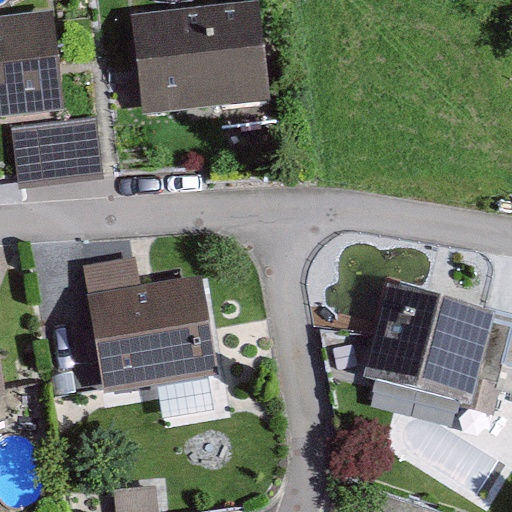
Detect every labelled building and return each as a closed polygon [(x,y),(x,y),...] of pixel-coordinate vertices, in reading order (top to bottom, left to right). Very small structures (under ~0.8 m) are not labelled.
[(221,102),(222,106),(258,102),(248,11),(143,23),(153,110),(221,102)] [(0,25),(0,113),(52,107),(42,21),(0,25)] [(99,302),(113,388),(206,372),(191,287),(99,302)] [(490,411),(496,390),(501,368),(511,328),(395,297),(373,381),(372,393),(456,415),(459,404),(490,411)] [(511,370),(501,368),(496,390),(511,393),(511,370)] [(156,511),(154,491),(115,495),(116,511),(156,511)]
